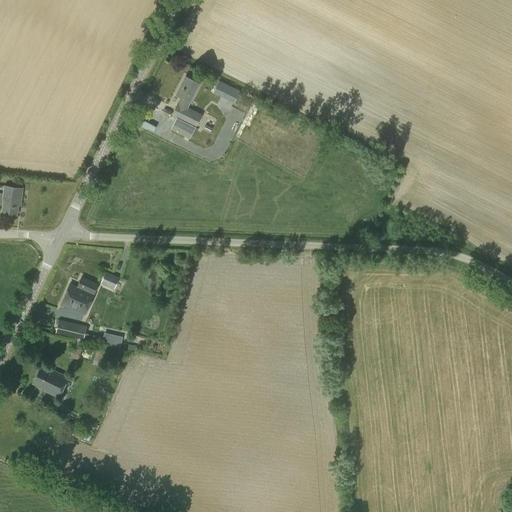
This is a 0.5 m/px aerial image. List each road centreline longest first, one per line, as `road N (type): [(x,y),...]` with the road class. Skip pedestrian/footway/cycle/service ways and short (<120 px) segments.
road 1 (unclassified): [(511,283),(464,256),(413,250),(61,238)]
road 2 (tertiary): [(61,238),(179,0)]
road 3 (tertiary): [(0,361),(61,238)]
